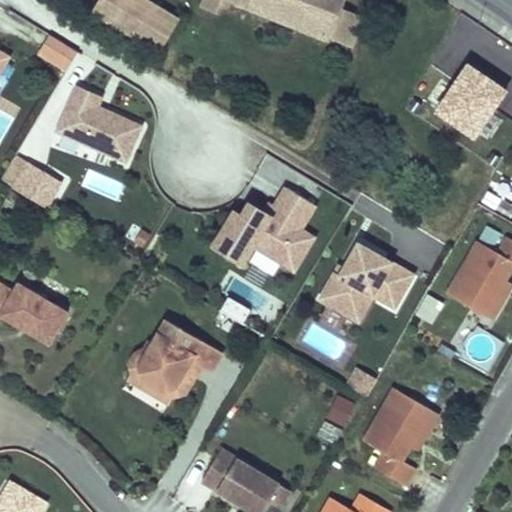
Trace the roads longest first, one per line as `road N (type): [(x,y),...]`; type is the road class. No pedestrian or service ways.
road 1 (residential): [(21,0),(174,97),(200,128),(201,157)]
road 2 (residential): [(0,432),(21,431),(57,447),(119,511)]
road 3 (residential): [(511,391),(443,511)]
